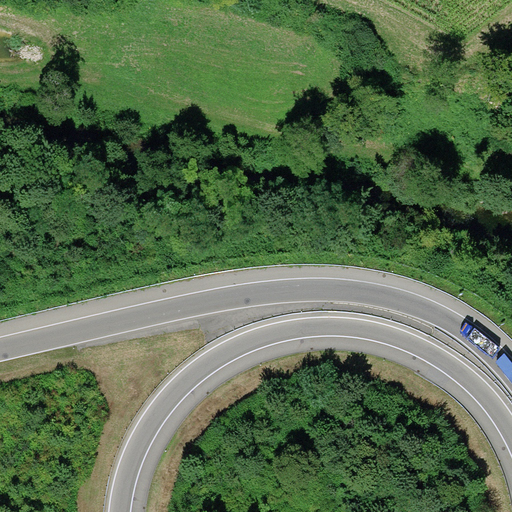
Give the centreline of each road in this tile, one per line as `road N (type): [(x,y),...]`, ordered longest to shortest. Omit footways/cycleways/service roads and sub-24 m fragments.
road 1 (motorway): [(511,370),(435,310),(347,287),(216,296),(0,344)]
road 2 (motorway): [(123,511),(132,468),(165,406),(212,364),(276,335),(344,329),(408,344),(464,380),(511,441)]
road 3 (track): [(405,158),(183,116),(81,75),(0,79)]
